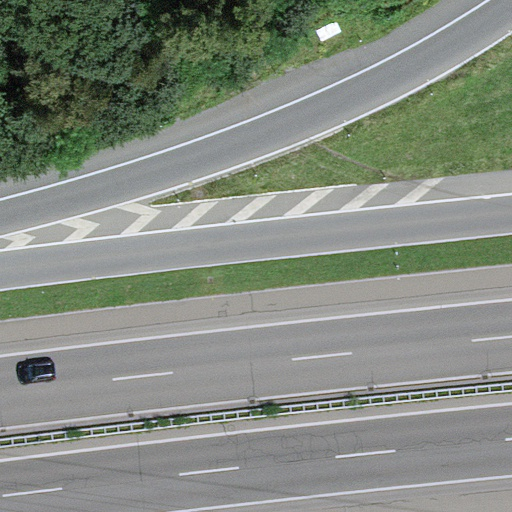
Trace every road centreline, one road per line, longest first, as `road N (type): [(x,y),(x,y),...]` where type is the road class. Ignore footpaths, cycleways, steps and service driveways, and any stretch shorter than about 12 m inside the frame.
road 1 (motorway): [(489,0),(392,57),(272,111),(0,196)]
road 2 (motorway): [(511,336),(0,393)]
road 3 (motorway): [(0,495),(511,438)]
road 4 (motorway): [(511,214),(0,271)]
